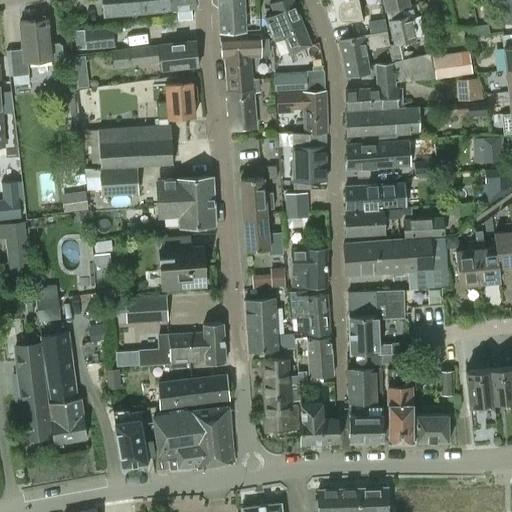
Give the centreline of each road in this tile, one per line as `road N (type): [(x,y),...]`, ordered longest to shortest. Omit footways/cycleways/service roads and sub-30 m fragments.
road 1 (residential): [(249,474),(209,0)]
road 2 (residential): [(341,425),(336,72),(310,0)]
road 3 (tertiary): [(249,474),(511,458)]
road 4 (tertiary): [(21,511),(249,474)]
